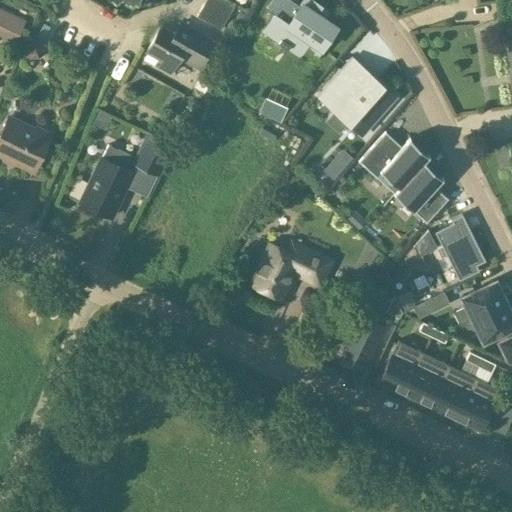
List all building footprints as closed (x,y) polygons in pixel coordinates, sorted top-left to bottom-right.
[(234,7),(221,0),(205,0),(197,16),(220,30),(234,7)] [(320,6),(310,0),(304,0),(299,7),(288,0),(272,0),(266,10),(275,15),(264,31),(279,41),(278,42),(287,48),(288,47),(300,54),(305,46),(318,55),(336,27),(325,19),(315,13),(320,6)] [(0,7),(0,35),(15,43),(26,20),(0,7)] [(175,34),(161,26),(146,52),(160,59),(156,66),(170,75),(180,58),(199,69),(214,42),(181,23),(175,34)] [(43,26),(37,38),(43,41),(50,29),(43,26)] [(352,56),(316,96),(362,137),(398,97),(381,82),(378,85),(366,74),(369,71),(352,56)] [(266,100),(261,110),(279,119),(285,108),(266,100)] [(51,136),(9,116),(0,134),(0,156),(33,172),(51,136)] [(147,132),(132,164),(159,177),(174,144),(147,132)] [(394,194),(424,161),(429,156),(409,138),(402,146),(401,147),(385,133),(358,162),(394,194)] [(511,142),(508,143),(508,144),(495,146),(500,176),(511,174),(511,142)] [(133,173),(125,169),(132,156),(109,145),(102,158),(101,157),(79,202),(112,218),(133,173)] [(434,187),(435,186),(443,178),(424,161),(394,194),(426,223),(447,199),(434,187)] [(331,162),(324,170),(334,179),(341,170),(331,162)] [(452,222),(434,231),(458,280),(477,270),(475,265),(484,260),(461,213),(451,219),(452,222)] [(287,254),(270,246),(253,283),(281,297),(287,282),(290,283),(295,273),(319,284),(330,262),(292,244),(287,254)] [(461,296),(471,319),(506,302),(495,280),(461,296)] [(511,326),(511,314),(506,302),(471,319),(482,341),(511,326)] [(362,314),(338,362),(362,373),(385,325),(362,314)] [(431,336),(435,328),(422,322),(418,330),(431,336)] [(448,335),(435,328),(431,336),(444,343),(448,335)] [(379,382),(403,394),(404,392),(423,352),(398,340),(378,381),(379,382)] [(511,348),(501,354),(505,362),(511,365),(511,348)] [(429,406),(429,404),(448,364),(423,352),(404,392),(403,394),(429,406)] [(465,360),(478,367),(482,358),(469,352),(465,360)] [(482,358),(478,367),(491,373),(495,364),(482,358)] [(429,404),(429,406),(454,418),(455,416),(474,376),(448,364),(429,404)] [(455,416),(454,418),(479,430),(499,389),(474,376),(455,416)]
